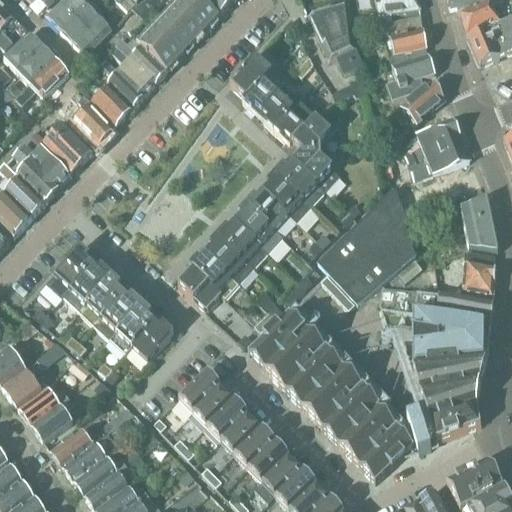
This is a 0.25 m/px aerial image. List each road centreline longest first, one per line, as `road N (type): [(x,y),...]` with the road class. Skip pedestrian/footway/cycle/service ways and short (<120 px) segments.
road 1 (residential): [(374,511),(240,381),(316,308),(354,339),(392,393)]
road 2 (residential): [(264,0),(69,213)]
road 3 (residential): [(136,403),(201,337),(69,213)]
road 4 (residential): [(511,442),(380,511)]
road 5 (residential): [(475,126),(451,76),(431,0)]
